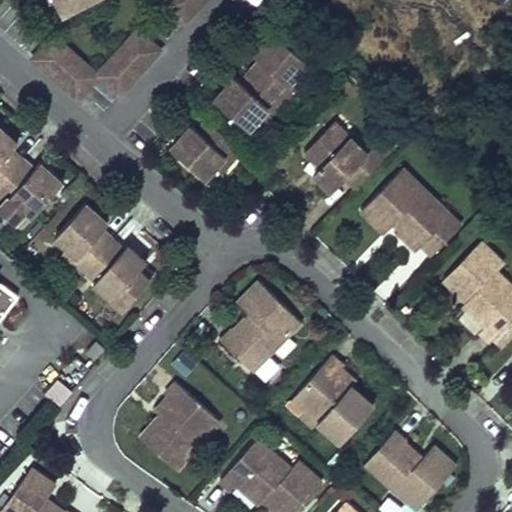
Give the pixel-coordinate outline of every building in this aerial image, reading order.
[(171,0),(168,4),(186,21),(205,0),(171,0)] [(142,34),(104,76),(123,92),(161,51),(142,34)] [(238,79),(217,103),(250,132),(263,118),(271,108),(277,114),(298,91),(292,85),(300,77),(312,64),(278,34),(259,56),(262,59),(267,64),(256,76),(247,87),(241,82),(238,79)] [(59,35),(38,58),(83,99),(104,76),(59,35)] [(262,59),(251,71),(256,76),(267,64),(262,59)] [(256,76),(251,71),(241,82),(247,87),(256,76)] [(298,91),(306,82),(300,77),(292,85),(298,91)] [(263,118),(269,123),(277,114),(271,108),(263,118)] [(0,120),(0,191),(17,207),(22,202),(36,214),(66,181),(42,158),(38,162),(17,143),(21,139),(0,120)] [(214,126),(209,121),(198,133),(204,138),(214,126)] [(353,138),(337,122),(331,128),(347,144),(353,138)] [(194,129),(174,150),(207,179),(216,169),(226,158),(233,164),(243,152),(214,126),(204,138),(198,133),(194,129)] [(331,128),(307,153),(323,169),(317,174),(335,192),(344,183),(353,192),(386,158),(375,147),(369,153),(353,138),(347,144),(331,128)] [(216,169),(223,175),(233,164),(226,158),(216,169)] [(404,171),(364,210),(386,231),(397,220),(406,229),(403,232),(421,249),(425,245),(434,254),(461,228),(404,171)] [(90,195),(57,230),(71,242),(66,248),(87,267),(84,269),(123,304),(157,266),(146,256),(150,252),(133,236),(129,241),(108,222),(113,217),(90,195)] [(480,243),(445,279),(469,303),(464,308),(482,326),(490,318),(503,330),(511,321),(511,289),(497,274),(504,267),(480,243)] [(251,318),(225,345),(246,365),(256,355),(268,359),(303,322),(261,282),(239,306),(251,318)] [(511,321),(503,330),(511,338),(511,321)] [(106,347),(98,340),(88,352),(95,359),(106,347)] [(246,365),(255,373),(268,359),(256,355),(246,365)] [(330,356),(297,391),(319,412),(314,417),(342,444),(375,409),(354,388),(356,386),(339,369),(341,367),(330,356)] [(58,377),(42,389),(54,406),(71,394),(58,377)] [(159,417),(143,434),(179,466),(198,444),(192,439),(215,413),(178,380),(165,395),(167,397),(154,412),(159,417)] [(297,391),(292,396),(314,417),(319,412),(297,391)] [(198,444),(221,418),(215,413),(192,439),(198,444)] [(393,433),(373,457),(384,466),(385,482),(419,511),(455,469),(429,447),(419,459),(401,444),(403,442),(393,433)] [(256,439),(222,478),(235,489),(239,484),(260,503),(264,498),(279,511),(295,511),(322,483),(297,461),(289,469),(256,439)] [(373,457),(365,465),(385,482),(384,466),(373,457)] [(28,463),(0,503),(0,511),(76,511),(66,505),(64,506),(45,493),(54,480),(28,463)] [(355,511),(345,503),(336,511),(355,511)]
